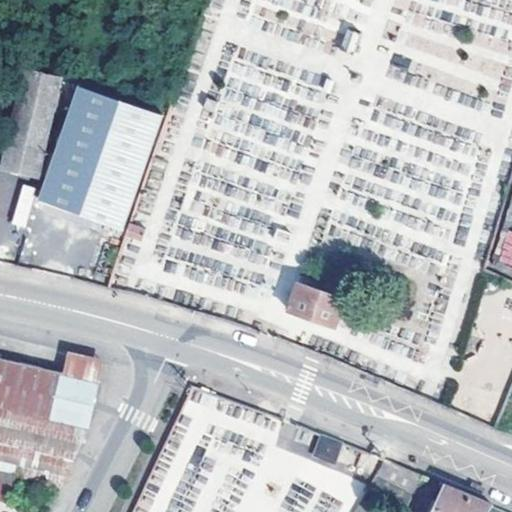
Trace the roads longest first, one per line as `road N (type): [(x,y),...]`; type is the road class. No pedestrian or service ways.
road 1 (residential): [(173,338),(511,474)]
road 2 (residential): [(90,511),(173,338)]
road 3 (residential): [(0,294),(173,338)]
